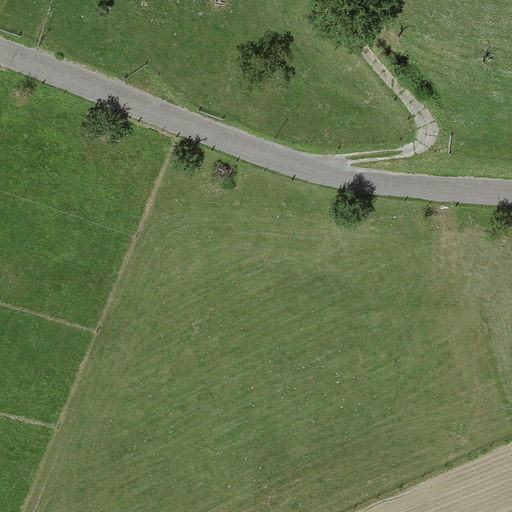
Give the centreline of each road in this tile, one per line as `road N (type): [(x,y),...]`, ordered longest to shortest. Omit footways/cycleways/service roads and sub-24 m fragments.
road 1 (unclassified): [(0,54),(316,173),(511,192)]
road 2 (track): [(316,173),(338,160),(420,146),(426,132),(331,0)]
